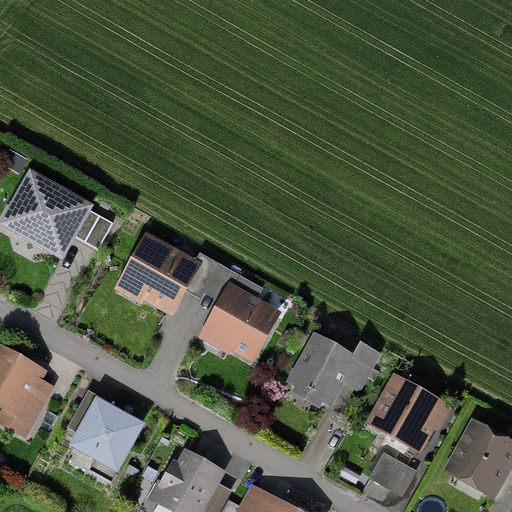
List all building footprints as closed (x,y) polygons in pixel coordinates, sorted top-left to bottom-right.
[(0,230),(61,261),(88,207),(26,176),(0,228),(0,230)] [(142,234),(113,286),(170,318),(199,266),(142,234)] [(225,283),(194,340),(251,371),(282,313),(225,283)] [(310,332),(283,383),(293,388),(289,396),(318,410),(322,403),(328,406),(339,385),(358,394),(379,353),(356,341),(350,352),(310,332)] [(40,373),(0,351),(0,405),(18,415),(40,373)] [(436,432),(451,406),(394,374),(366,426),(418,455),(432,430),(436,432)] [(117,479),(145,428),(93,399),(65,450),(117,479)] [(439,472),(492,500),(507,471),(511,473),(511,427),(506,424),(501,433),(469,416),(439,472)] [(158,511),(208,511),(228,474),(178,448),(147,506),(158,511)] [(399,501),(415,472),(384,456),(369,484),(399,501)] [(289,511),(266,500),(259,511),(289,511)]
